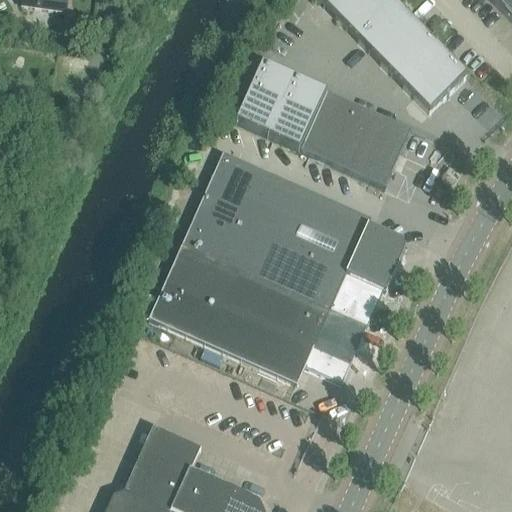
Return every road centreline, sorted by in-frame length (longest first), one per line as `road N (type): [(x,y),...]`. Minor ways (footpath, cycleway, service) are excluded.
road 1 (unclassified): [(349,511),(471,241),(511,176)]
road 2 (residential): [(0,161),(44,146),(76,106),(111,0)]
road 3 (unknown): [(390,421),(511,481)]
